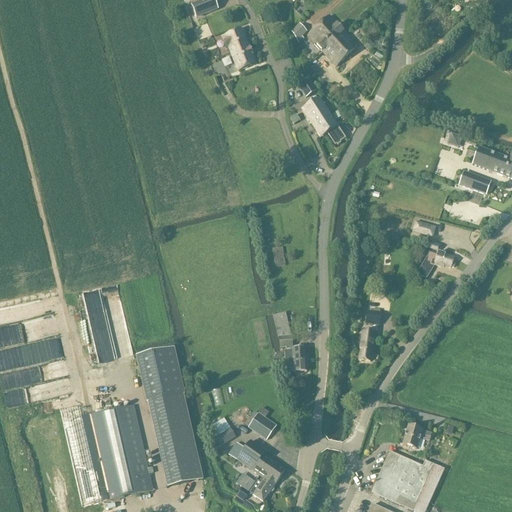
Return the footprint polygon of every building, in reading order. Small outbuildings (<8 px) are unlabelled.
[(196,19),(217,11),(213,0),(206,0),(191,6),(196,19)] [(323,53),(344,33),(329,17),(307,37),(323,53)] [(230,80),(204,18),(197,22),(199,27),(193,30),(208,66),(209,65),(214,78),(221,76),(223,82),(230,80)] [(291,33),(299,45),(304,40),(302,38),(307,33),(299,25),(291,33)] [(229,49),(231,55),(248,48),(241,30),(224,37),(220,38),(225,51),(229,49)] [(357,48),(344,33),(323,53),(336,68),(357,48)] [(370,43),(364,48),(369,53),(375,48),(370,43)] [(248,48),(231,55),(238,72),(255,65),(251,56),(252,56),(249,48),(248,48)] [(311,70),(306,73),(309,78),(314,75),(311,70)] [(316,92),(308,80),(297,87),(306,100),(316,92)] [(324,122),(330,117),(319,100),(302,111),(320,140),(327,135),(326,134),(328,133),(324,127),(326,125),(324,122)] [(341,118),(337,111),(331,115),(336,121),(341,118)] [(345,140),(330,117),(324,122),(326,125),(324,127),(328,133),(326,134),(327,135),(334,146),(338,146),(340,145),(341,143),(345,140)] [(478,149),(472,166),(511,180),(511,156),(510,156),(509,160),(478,149)] [(485,197),(486,195),(490,183),(465,174),(459,187),(485,197)] [(412,233),(426,237),(429,227),(415,223),(412,233)] [(436,253),(438,247),(432,245),(431,245),(430,250),(429,253),(418,273),(419,276),(426,278),(434,266),(440,268),(441,266),(450,269),(451,268),(454,268),(456,261),(453,260),(454,258),(436,253)] [(272,250),(275,269),(286,267),(282,248),(272,250)] [(381,314),(370,312),(367,312),(365,325),(379,327),(381,314)] [(271,319),(278,347),(290,344),(283,316),(271,319)] [(0,326),(0,350),(23,346),(23,345),(39,342),(38,337),(34,337),(31,321),(0,326)] [(358,361),(369,363),(370,360),(371,360),(371,359),(372,356),(371,355),(370,355),(372,341),(373,334),(362,332),(361,339),(358,361)] [(285,373),(293,373),(293,374),(306,373),(305,349),(292,350),(293,362),(285,363),(285,373)] [(137,358),(167,489),(202,481),(172,350),(137,358)] [(153,492),(134,407),(83,418),(102,504),(153,492)] [(269,414),(262,409),(258,414),(265,419),(269,414)] [(276,428),(258,416),(248,430),(266,443),(276,428)] [(214,440),(215,440),(220,448),(236,439),(224,419),(208,429),(214,440)] [(431,435),(422,432),(408,427),(402,446),(416,450),(419,440),(429,443),(431,435)] [(237,462),(264,480),(274,487),(285,470),(265,456),(265,454),(250,443),(244,452),(235,446),(228,456),(237,462)] [(409,511),(425,511),(444,471),(424,462),(422,467),(389,453),(371,495),(409,511)] [(274,487),(264,480),(261,484),(257,482),(249,494),(253,496),(252,496),(263,503),(270,493),(272,493),(274,490),(273,489),(274,487)] [(242,489),(236,497),(240,500),(243,502),(249,494),(242,489)]
